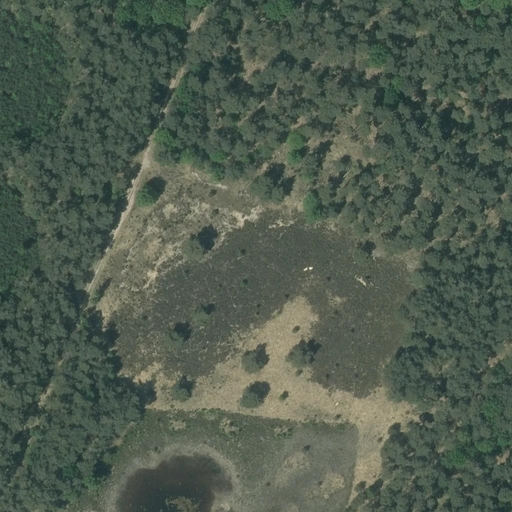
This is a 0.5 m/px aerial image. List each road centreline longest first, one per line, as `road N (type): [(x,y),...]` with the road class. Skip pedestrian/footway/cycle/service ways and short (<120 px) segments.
road 1 (track): [(198,0),(138,176),(69,327)]
road 2 (track): [(0,299),(69,327),(0,493)]
